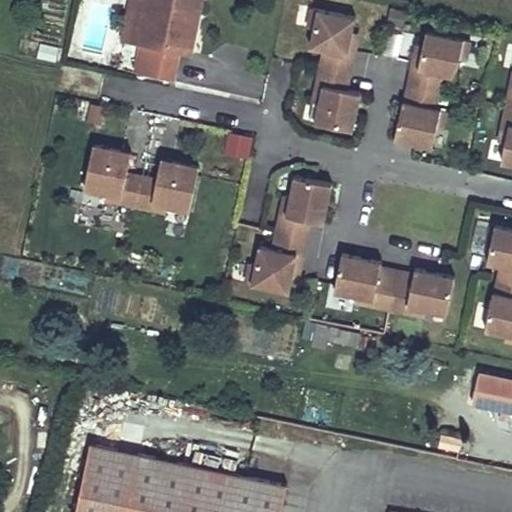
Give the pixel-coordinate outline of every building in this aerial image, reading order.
[(186,0),(131,0),(131,2),(150,7),(144,40),(155,43),(150,65),(175,69),(179,47),(191,49),(198,15),(184,12),(186,0)] [(314,120),(358,125),(362,84),(350,83),(358,11),(299,5),(297,24),(312,26),(309,47),(321,48),(314,120)] [(459,76),(466,34),(418,25),(397,139),(438,146),(446,107),(438,105),(444,73),(459,76)] [(56,60),(59,47),(41,42),(37,55),(56,60)] [(82,120),(101,127),(109,106),(89,99),(82,120)] [(225,130),(224,154),(252,155),(253,132),(225,130)] [(94,140),(85,193),(193,211),(201,160),(161,154),(158,173),(131,169),(135,147),(94,140)] [(313,219),(329,222),(335,178),(288,171),(278,242),(309,247),(313,219)] [(511,224),(476,219),(472,254),(499,258),(490,330),(511,332),(511,224)] [(291,291),(302,251),(260,239),(249,280),(291,291)] [(451,311),(457,273),(382,261),(383,255),(342,248),(335,289),(357,293),(353,317),(367,320),(369,305),(428,315),(429,308),(451,311)] [(361,332),(330,326),(328,339),(358,346),(361,332)] [(511,379),(479,373),(473,401),(511,409),(511,379)] [(282,511),(289,483),(94,442),(78,511),(282,511)]
